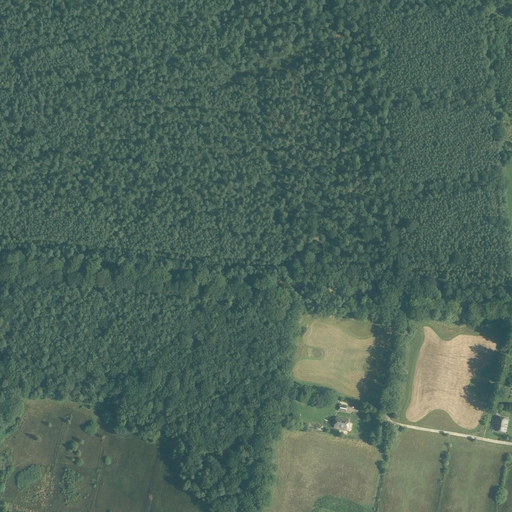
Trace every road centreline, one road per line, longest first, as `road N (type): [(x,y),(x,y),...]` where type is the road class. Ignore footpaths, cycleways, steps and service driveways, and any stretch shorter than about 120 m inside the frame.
road 1 (unclassified): [(511,306),(0,253)]
road 2 (track): [(366,0),(405,298)]
road 3 (track): [(511,444),(388,420),(405,312)]
road 4 (track): [(493,0),(475,10),(352,0)]
